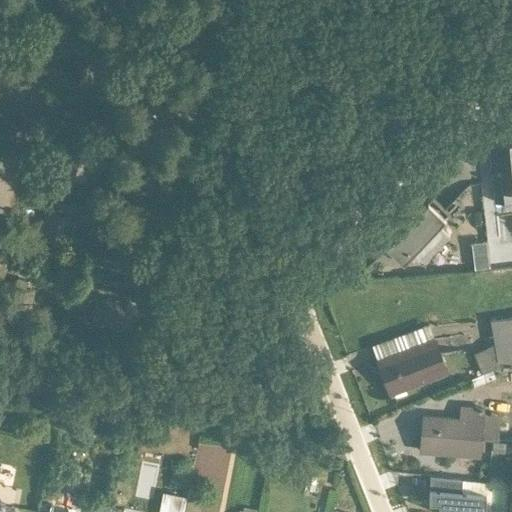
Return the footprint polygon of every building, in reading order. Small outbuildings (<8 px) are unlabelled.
[(180,0),(178,0),(172,29),(201,36),(208,7),(180,0)] [(71,47),(63,76),(91,83),(99,54),(71,47)] [(146,82),(141,109),(170,115),(175,87),(146,82)] [(67,137),(59,167),(87,174),(95,145),(67,137)] [(511,142),(488,145),(494,202),(511,199),(511,197),(511,191),(511,190),(511,142)] [(135,160),(128,188),(150,193),(151,188),(158,190),(163,166),(135,160)] [(384,247),(401,263),(410,254),(421,264),(447,235),(438,226),(444,219),(426,203),(384,247)] [(46,208),(37,239),(44,241),(45,239),(66,245),(74,215),(46,208)] [(94,239),(90,254),(99,257),(97,266),(126,274),(133,245),(105,237),(104,241),(94,239)] [(487,260),(487,241),(474,241),(474,260),(487,260)] [(4,289),(0,306),(0,314),(22,320),(28,294),(4,289)] [(85,302),(82,313),(91,315),(89,324),(118,331),(125,302),(100,296),(97,305),(85,302)] [(511,317),(489,320),(493,345),(472,354),(481,374),(490,371),(498,367),(496,362),(511,362),(511,317)] [(390,395),(448,373),(434,337),(432,337),(427,324),(371,345),(390,395)] [(468,380),(471,388),(472,388),(494,379),(490,371),(481,374),(468,380)] [(417,452),(417,453),(479,458),(481,440),(497,441),(499,415),(483,414),(483,408),(459,406),(457,418),(420,415),(417,452)] [(429,477),(428,502),(437,503),(437,511),(432,511),(431,511),(482,511),(484,482),(429,477)] [(159,511),(184,511),(188,495),(163,490),(159,511)] [(0,511),(12,511),(14,506),(0,503),(0,511)]
